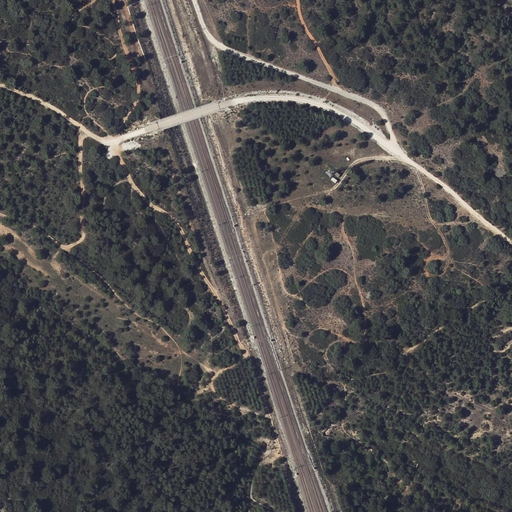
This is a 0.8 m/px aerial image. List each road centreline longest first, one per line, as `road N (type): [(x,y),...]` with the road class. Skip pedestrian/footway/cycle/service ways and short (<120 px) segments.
road 1 (track): [(511,241),(390,145),(313,101),(247,98),(105,142),(0,85)]
road 2 (track): [(230,442),(229,403),(215,395),(211,380),(241,351),(180,230),(146,201),(111,141)]
road 3 (track): [(0,215),(64,246),(85,238),(84,129)]
road 4 (track): [(110,0),(137,69),(136,95),(111,141)]
